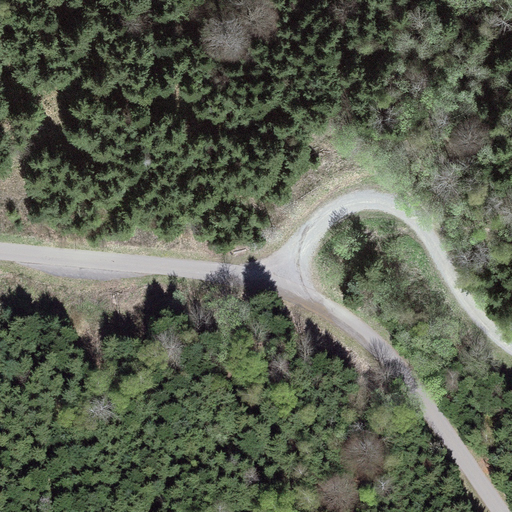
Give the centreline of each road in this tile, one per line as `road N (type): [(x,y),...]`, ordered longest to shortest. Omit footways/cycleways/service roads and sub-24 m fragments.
road 1 (track): [(278,285),(333,210),(366,198),(403,202),(436,234)]
road 2 (track): [(436,234),(457,289),(490,333),(511,345)]
